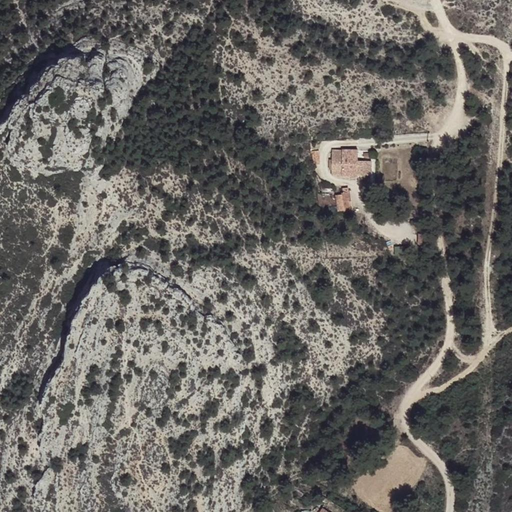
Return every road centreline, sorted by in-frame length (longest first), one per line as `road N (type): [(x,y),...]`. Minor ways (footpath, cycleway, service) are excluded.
road 1 (track): [(434,0),(455,40),(462,84),(437,158),(449,317),(446,349),(403,410),(406,434),(442,468),(449,511)]
road 2 (track): [(411,398),(445,388),(484,346),(509,51)]
